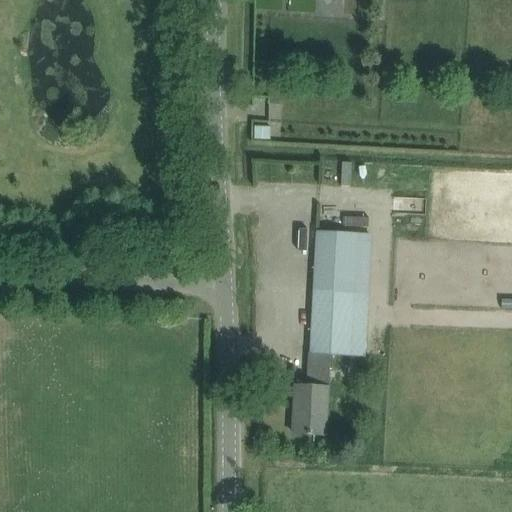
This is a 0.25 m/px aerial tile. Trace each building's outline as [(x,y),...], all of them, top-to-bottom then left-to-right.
[(258,125),(258,140),(277,139),(277,124),(258,125)] [(268,193),(268,214),(276,214),(276,193),(268,193)] [(401,201),(400,213),(427,214),(427,203),(401,201)] [(370,235),(316,232),(310,353),(330,354),(363,356),(370,235)] [(145,242),(145,257),(171,257),(171,242),(145,242)] [(310,353),(309,367),(308,386),(296,386),(293,434),(324,435),(327,388),(328,388),(330,354),(310,353)]
